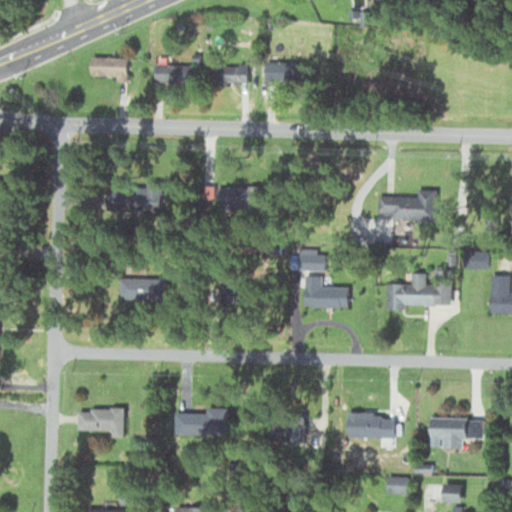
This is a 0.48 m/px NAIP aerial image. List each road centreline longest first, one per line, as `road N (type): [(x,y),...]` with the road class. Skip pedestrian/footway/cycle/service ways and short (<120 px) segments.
road 1 (tertiary): [(511,135),(0,120)]
road 2 (residential): [(511,361),(51,353)]
road 3 (residential): [(47,511),(57,123)]
